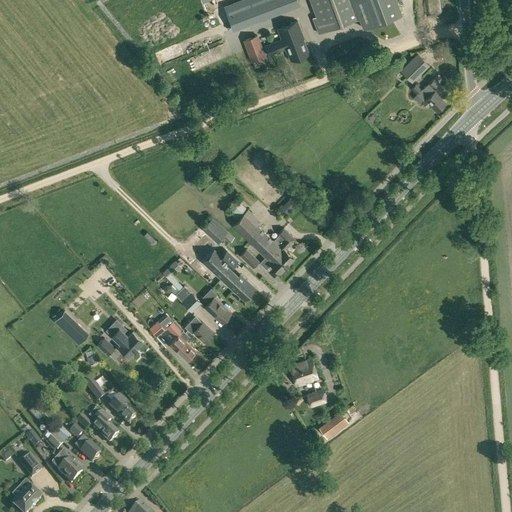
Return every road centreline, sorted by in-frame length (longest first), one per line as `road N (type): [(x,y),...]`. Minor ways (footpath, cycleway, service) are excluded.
road 1 (secondary): [(97,511),(475,114)]
road 2 (track): [(0,199),(465,22)]
road 3 (track): [(506,511),(475,142)]
